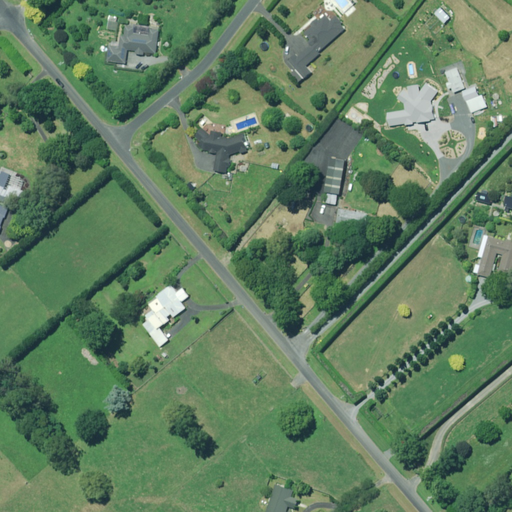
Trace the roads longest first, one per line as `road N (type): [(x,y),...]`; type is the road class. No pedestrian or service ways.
road 1 (residential): [(427,511),(113,143)]
road 2 (unclassified): [(253,0),(217,49),(113,143)]
road 3 (residential): [(113,143),(0,7)]
